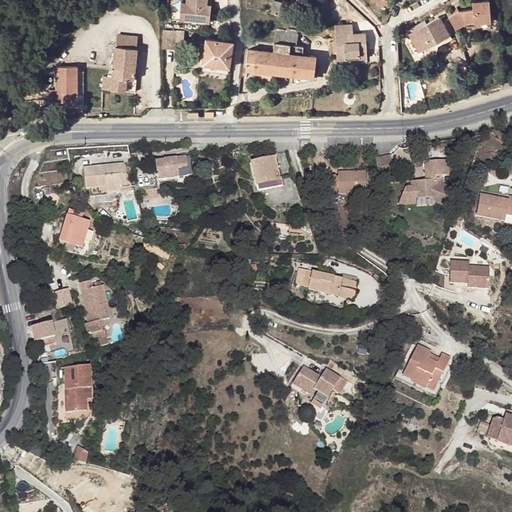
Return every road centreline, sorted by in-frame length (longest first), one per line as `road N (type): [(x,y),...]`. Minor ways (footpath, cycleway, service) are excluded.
road 1 (residential): [(415,297),(383,320),(342,330),(296,327),(257,313),(248,323),(257,336),(291,353)]
road 2 (residential): [(285,130),(316,219),(402,277),(415,297)]
road 3 (secondary): [(28,134),(230,131)]
road 4 (secondary): [(0,438),(20,401),(26,361),(1,256)]
road 5 (unknown): [(463,117),(457,204),(438,278)]
road 6 (residential): [(229,0),(240,50),(230,131)]
road 7 (residential): [(415,297),(434,324),(511,380)]
road 8 (secondary): [(393,129),(511,103)]
